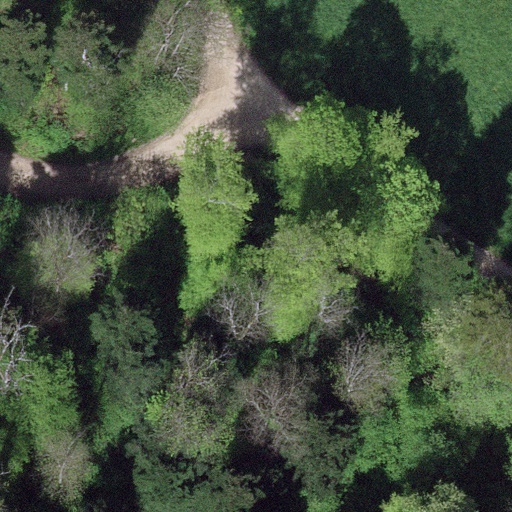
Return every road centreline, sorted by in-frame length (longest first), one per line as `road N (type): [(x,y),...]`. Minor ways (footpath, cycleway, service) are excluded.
road 1 (track): [(511,267),(375,184),(232,73)]
road 2 (track): [(0,174),(43,181),(107,174),(190,140),(232,73)]
